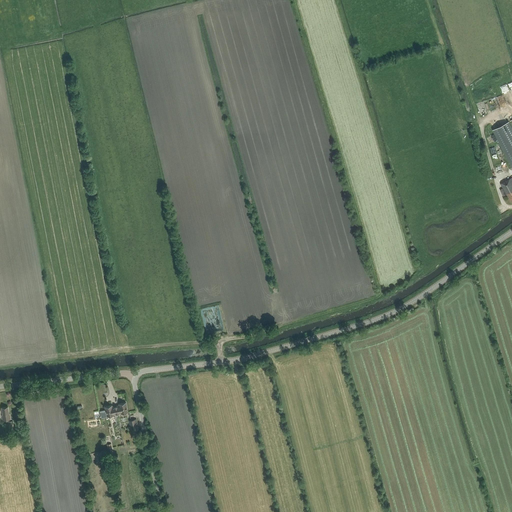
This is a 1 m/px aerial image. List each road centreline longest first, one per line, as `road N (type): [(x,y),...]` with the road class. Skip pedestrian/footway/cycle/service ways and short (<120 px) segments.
road 1 (tertiary): [(135,376),(239,359),(387,316),(511,233)]
road 2 (unclassified): [(162,511),(135,376)]
road 3 (tertiary): [(135,376),(0,386)]
